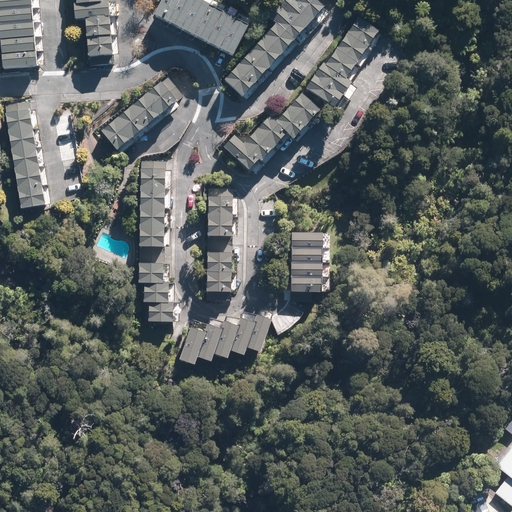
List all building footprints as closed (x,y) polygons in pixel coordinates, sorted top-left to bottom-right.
[(36,68),(29,0),(1,0),(8,70),(36,68)] [(76,0),(78,21),(84,20),(87,60),(116,58),(111,3),(105,4),(105,0),(76,0)] [(178,0),(163,0),(153,20),(165,26),(178,0)] [(194,2),(189,0),(180,0),(166,27),(178,33),(194,2)] [(325,14),(310,0),(289,0),(271,20),(276,25),(224,83),(245,102),(325,14)] [(207,9),(195,3),(179,33),(191,39),(207,9)] [(220,15),(209,9),(192,40),(204,46),(220,15)] [(233,22),(221,16),(205,46),(217,52),(233,22)] [(246,28),(234,22),(218,53),(230,59),(246,28)] [(380,37),(358,22),(308,94),(337,114),(355,88),(348,84),(380,37)] [(166,80),(102,132),(119,153),(178,106),(175,103),(181,99),(166,80)] [(320,113),(302,97),(278,123),(296,140),(320,113)] [(45,206),(29,111),(7,115),(22,210),(45,206)] [(290,135),(271,118),(245,147),(234,137),(223,150),(249,173),(256,165),(260,169),(290,135)] [(172,304),(167,304),(167,286),(170,286),(170,265),(164,265),(164,247),(171,247),(171,172),(166,172),(166,162),(146,162),(145,285),(142,285),(141,304),(147,304),(147,323),(172,323),(172,304)] [(234,188),(210,187),(207,296),(236,297),(238,254),(232,254),(233,239),(238,239),(239,199),(234,199),(234,188)] [(328,234),(295,233),(293,295),(326,296),(328,234)] [(269,321),(256,317),(245,349),(257,354),(269,321)] [(252,325),(240,320),(228,353),(241,357),(252,325)] [(235,328),(222,323),(211,355),(224,360),(235,328)] [(218,331),(205,326),(194,358),(207,363),(218,331)] [(202,334),(189,329),(178,362),(191,366),(202,334)] [(511,439),(490,467),(502,476),(491,490),(511,506),(511,439)] [(487,511),(481,494),(471,498),(476,511),(487,511)]
